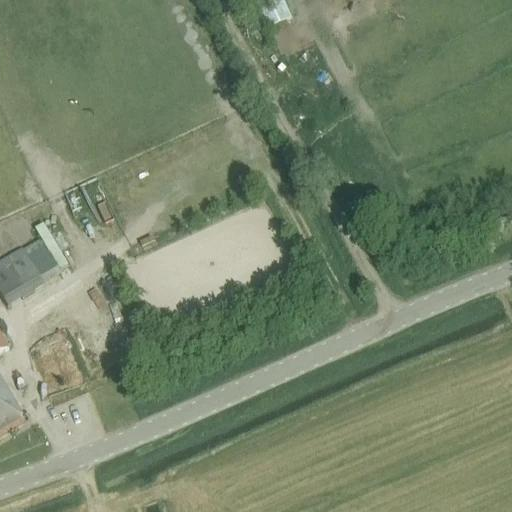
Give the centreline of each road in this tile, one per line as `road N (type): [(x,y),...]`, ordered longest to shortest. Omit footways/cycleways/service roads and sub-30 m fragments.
road 1 (tertiary): [(0,488),(511,272)]
road 2 (track): [(221,0),(395,321)]
road 3 (track): [(271,174),(357,338)]
